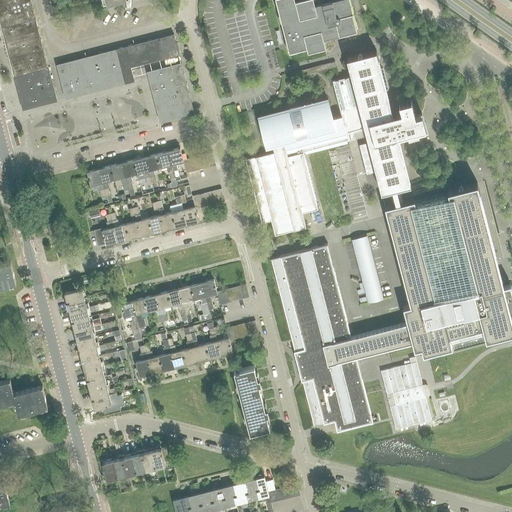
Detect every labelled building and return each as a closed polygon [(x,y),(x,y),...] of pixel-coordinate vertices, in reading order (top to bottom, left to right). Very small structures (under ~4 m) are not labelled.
[(326,48),(325,44),(324,39),(357,30),(350,5),(354,4),(354,1),(347,3),(346,0),(275,0),(287,44),(289,53),(306,48),(307,52),(326,48)] [(392,204),(404,201),(400,187),(411,185),(410,183),(398,135),(426,128),(422,113),(421,114),(415,115),(411,100),(399,103),(401,111),(396,113),(392,114),(386,90),(388,89),(383,68),(381,69),(378,59),(379,59),(376,50),(363,54),(347,58),(349,67),(352,76),(333,81),(341,115),(333,117),(328,100),(328,99),(258,117),(259,118),(266,146),(266,147),(273,145),(274,151),(245,159),(245,160),(262,222),(261,222),(261,223),(271,220),(275,234),(306,226),(303,212),(318,208),(318,207),(304,152),(343,141),(343,142),(356,139),(354,132),(365,129),(369,142),(359,144),(367,173),(376,171),(381,190),(381,192),(389,190),(392,204)] [(183,160),(180,147),(168,150),(173,170),(178,169),(179,169),(177,163),(183,161),(184,161),(183,160)] [(168,150),(157,153),(160,167),(166,166),(168,172),(169,171),(173,170),(168,150)] [(157,153),(145,156),(150,176),(155,175),(156,175),(154,169),(160,167),(157,153)] [(212,153),(206,154),(209,167),(210,167),(210,166),(214,165),(214,166),(215,165),(212,153)] [(206,154),(200,156),(204,168),(208,166),(209,167),(206,154)] [(150,176),(145,156),(133,159),(137,173),(143,172),(145,178),(146,177),(150,176)] [(200,156),(194,157),(198,170),(198,169),(203,168),(203,169),(204,168),(200,156)] [(194,157),(189,159),(192,171),(193,171),(192,170),(197,169),(197,170),(198,170),(194,157)] [(133,159),(122,162),(125,176),(127,182),(131,181),(132,181),(131,175),(137,173),(133,159)] [(192,171),(189,159),(183,160),(184,161),(183,161),(186,173),(187,173),(187,172),(191,171),(191,172),(192,171)] [(125,176),(122,162),(110,165),(114,179),(120,178),(122,183),(123,183),(127,182),(125,176)] [(110,165),(99,168),(104,188),(108,187),(109,187),(108,181),(114,179),(110,165)] [(99,168),(87,171),(90,185),(97,183),(98,189),(99,189),(104,188),(99,168)] [(404,201),(392,204),(385,206),(410,304),(403,306),(407,322),(351,336),(327,244),(328,244),(328,243),(311,248),(280,256),(271,258),(271,259),(295,350),(294,351),(302,381),(303,380),(314,425),(334,420),(337,430),(373,421),(356,356),(412,342),(414,349),(421,347),(423,354),(443,349),(452,347),(453,346),(450,338),(484,330),(486,338),(487,337),(511,331),(511,317),(500,272),(477,182),(448,190),(449,193),(415,202),(414,198),(404,201)] [(219,202),(225,201),(222,188),(221,188),(221,189),(217,190),(216,189),(216,190),(219,202)] [(213,204),(219,202),(216,190),(215,190),(215,191),(211,192),(211,191),(210,191),(213,204)] [(207,205),(213,204),(210,191),(209,191),(209,192),(205,193),(205,192),(204,193),(207,205)] [(201,207),(207,205),(204,193),(203,193),(203,194),(199,195),(199,194),(198,194),(201,207)] [(196,208),(201,207),(198,194),(197,194),(198,195),(193,196),(193,195),(192,196),(195,205),(196,208)] [(195,205),(183,208),(187,224),(199,221),(196,208),(195,205)] [(164,230),(175,227),(171,211),(166,213),(164,207),(163,207),(158,209),(160,214),(164,230)] [(89,210),(91,218),(100,216),(98,208),(89,210)] [(175,227),(187,224),(183,208),(171,211),(175,227)] [(141,236),(152,233),(148,217),(142,219),(141,213),(140,213),(135,215),(137,220),(141,236)] [(148,217),(152,233),(164,230),(160,214),(148,217)] [(112,220),(118,242),(129,239),(125,223),(119,225),(118,219),(117,219),(112,220)] [(105,243),(106,245),(118,242),(112,220),(108,222),(107,222),(108,228),(102,229),(102,227),(94,229),(98,245),(105,243)] [(129,239),(141,236),(137,220),(125,223),(129,239)] [(48,226),(52,241),(52,243),(60,241),(55,225),(48,226)] [(383,299),(367,235),(351,239),(368,303),(383,299)] [(0,287),(16,283),(11,262),(0,264),(0,287)] [(90,276),(82,277),(84,284),(91,282),(90,276)] [(213,279),(201,282),(207,302),(211,301),(210,295),(217,293),(217,292),(213,279)] [(201,282),(190,285),(194,299),(200,298),(201,304),(207,302),(201,282)] [(246,284),(240,286),(243,298),(244,298),(243,297),(248,296),(248,297),(249,297),(246,284)] [(190,285),(178,288),(184,308),(188,307),(189,307),(187,301),(194,299),(190,285)] [(240,286),(234,287),(237,299),(237,300),(238,299),(242,298),(243,298),(240,286)] [(67,302),(87,297),(84,287),(64,292),(67,302),(66,302),(67,302)] [(237,299),(234,287),(228,289),(231,301),(232,301),(232,300),(236,299),(236,300),(237,300),(237,299)] [(178,288),(167,291),(171,305),(176,304),(177,310),(179,309),(184,308),(178,288)] [(231,301),(228,289),(222,290),(226,303),(226,302),(230,301),(231,301)] [(226,303),(222,290),(217,292),(217,293),(220,304),(221,304),(220,303),(225,302),(225,303),(226,303)] [(167,291),(155,294),(159,308),(160,314),(165,313),(166,313),(164,307),(171,305),(167,291)] [(144,297),(147,311),(155,309),(156,315),(160,314),(159,308),(155,294),(144,297)] [(70,312),(89,307),(87,297),(67,302),(67,303),(68,307),(70,312)] [(144,297),(132,300),(137,320),(139,327),(144,326),(147,325),(145,318),(142,319),(141,313),(147,311),(144,297)] [(132,321),(137,320),(132,300),(120,303),(124,317),(131,316),(132,321)] [(72,322),(92,316),(89,307),(70,312),(72,321),(71,321),(72,322)] [(92,316),(72,322),(74,328),(75,331),(94,326),(101,324),(100,318),(92,319),(92,316)] [(132,321),(131,322),(135,338),(142,336),(141,332),(139,327),(137,320),(132,321)] [(252,334),(258,333),(255,320),(254,320),(254,321),(250,322),(250,321),(249,322),(252,334)] [(246,336),(252,334),(249,322),(248,322),(248,323),(244,324),(244,323),(243,323),(246,336)] [(241,337),(246,336),(243,323),(242,323),(243,324),(238,325),(237,325),(241,337)] [(96,336),(95,331),(102,329),(101,324),(94,326),(75,331),(77,340),(76,340),(77,341),(96,336)] [(235,339),(241,337),(237,325),(237,326),(232,327),(232,326),(231,326),(235,339)] [(229,340),(235,339),(231,326),(231,327),(227,328),(226,328),(226,331),(228,337),(229,340)] [(205,343),(209,359),(220,356),(216,340),(215,334),(210,335),(209,336),(211,341),(205,343)] [(79,350),(99,345),(96,336),(77,341),(77,342),(77,341),(79,350)] [(228,337),(216,340),(220,356),(232,353),(229,341),(229,340),(228,337)] [(191,340),(197,362),(209,359),(205,343),(198,345),(196,339),(191,340)] [(187,347),(181,349),(186,365),(197,362),(191,340),(187,341),(186,342),(187,347)] [(99,345),(79,350),(82,360),(81,360),(101,355),(100,350),(99,345)] [(168,346),(174,368),(186,365),(181,349),(176,350),(175,345),(173,345),(168,346)] [(163,371),(174,368),(168,346),(164,347),(163,348),(165,353),(158,355),(163,371)] [(145,352),(151,374),(163,371),(158,355),(153,356),(152,351),(150,351),(145,352)] [(141,360),(135,361),(139,377),(151,374),(145,352),(141,353),(139,354),(141,360)] [(101,355),(81,360),(82,361),(84,367),(84,370),(104,365),(101,355)] [(396,429),(431,420),(416,361),(415,356),(409,358),(410,363),(381,370),(396,429)] [(86,379),(86,380),(106,375),(104,365),(84,370),(87,379),(86,379)] [(242,402),(262,397),(259,385),(261,384),(261,383),(260,383),(259,379),(260,379),(260,378),(257,379),(254,367),(254,366),(234,371),(234,372),(242,402)] [(87,380),(89,389),(109,384),(106,375),(86,380),(87,380)] [(0,404),(15,401),(13,393),(10,379),(0,381),(0,404)] [(91,399),(111,394),(109,384),(89,389),(92,398),(91,398),(91,399)] [(27,390),(13,393),(15,401),(19,415),(48,407),(42,386),(27,390)] [(92,400),(92,399),(95,409),(114,404),(111,394),(91,399),(92,400)] [(262,397),(242,402),(250,432),(249,432),(250,433),(270,428),(270,427),(269,427),(266,415),(269,414),(268,414),(267,410),(268,409),(267,408),(265,409),(262,397)] [(134,399),(124,401),(125,407),(131,406),(131,408),(136,407),(134,399)] [(152,451),(151,448),(151,449),(156,468),(166,466),(163,453),(161,447),(161,446),(156,447),(156,450),(152,451)] [(146,450),(141,451),(146,471),(156,468),(151,449),(150,449),(151,451),(146,452),(146,450)] [(132,454),(131,454),(136,473),(146,471),(141,451),(136,452),(137,455),(132,456),(132,454)] [(127,457),(126,455),(122,456),(127,476),(136,473),(131,454),(131,456),(127,457)] [(113,461),(112,459),(117,478),(127,476),(122,456),(117,457),(117,460),(113,461)] [(107,462),(107,460),(102,461),(107,481),(117,478),(112,459),(111,459),(112,461),(107,462)] [(259,489),(257,489),(259,497),(260,502),(266,500),(267,503),(271,502),(271,501),(268,491),(266,481),(264,476),(264,477),(257,479),(259,489)] [(248,492),(245,492),(247,500),(259,497),(257,489),(259,489),(257,479),(245,481),(248,492)] [(0,505),(10,502),(5,481),(0,482),(0,505)] [(237,495),(234,495),(236,503),(247,500),(245,492),(248,492),(245,481),(234,484),(237,495)] [(225,498),(223,498),(224,505),(236,503),(234,495),(237,495),(234,484),(223,487),(225,498)] [(297,484),(291,485),(294,496),(300,494),(297,484)] [(291,485),(286,487),(288,497),(294,496),(291,485)] [(214,500),(211,501),(213,508),(213,511),(219,511),(218,507),(224,505),(223,498),(225,498),(223,487),(211,490),(214,500)] [(286,487),(280,488),(283,499),(288,497),(286,487)] [(275,489),(274,490),(277,500),(283,499),(280,488),(276,489),(275,489)] [(202,503),(200,504),(201,511),(213,508),(211,501),(214,500),(211,490),(200,493),(202,503)] [(274,490),(268,491),(271,501),(271,502),(277,500),(274,490)] [(191,506),(188,507),(189,511),(198,511),(201,511),(200,504),(202,503),(200,493),(188,496),(191,506)] [(173,499),(176,511),(189,511),(188,507),(191,506),(188,496),(174,500),(173,499)]
